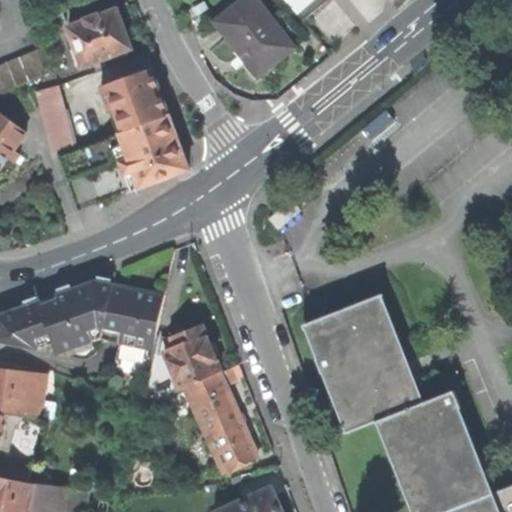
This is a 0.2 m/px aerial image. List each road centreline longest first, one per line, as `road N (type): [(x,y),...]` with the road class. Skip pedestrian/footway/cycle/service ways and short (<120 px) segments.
road 1 (residential): [(216,190),(327,511)]
road 2 (residential): [(446,0),(251,163)]
road 3 (residential): [(216,190),(113,240),(0,274)]
road 4 (residential): [(251,163),(183,59),(156,0)]
